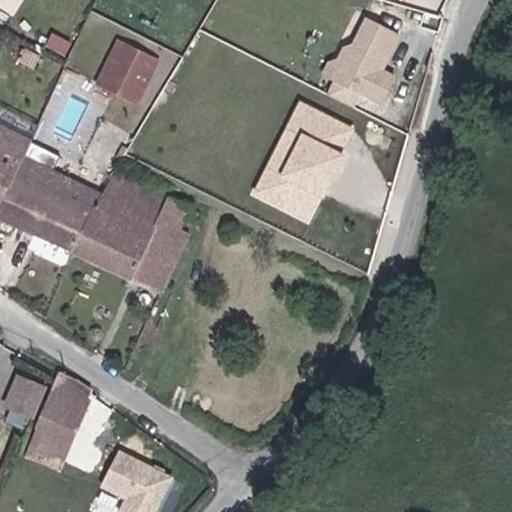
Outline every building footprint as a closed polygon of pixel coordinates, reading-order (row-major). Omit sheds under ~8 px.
[(336,57),(325,88),(387,109),(400,71),(390,67),(404,28),(364,14),(348,61),(336,57)] [(116,39),(94,85),(138,106),(160,60),(116,39)] [(302,97),(257,194),(317,222),(362,125),(302,97)] [(0,200),(22,155),(29,140),(0,125),(0,200)] [(22,155),(0,200),(0,219),(72,252),(89,215),(102,195),(22,155)] [(89,215),(72,252),(160,292),(189,234),(181,229),(190,209),(117,172),(102,195),(89,215)] [(83,468),(109,407),(77,383),(60,375),(25,457),(77,481),(83,468)] [(6,407),(35,419),(46,391),(18,379),(6,407)] [(97,474),(123,414),(109,407),(83,468),(97,474)] [(127,497),(121,511),(122,511),(160,511),(179,474),(122,446),(103,485),(127,497)]
